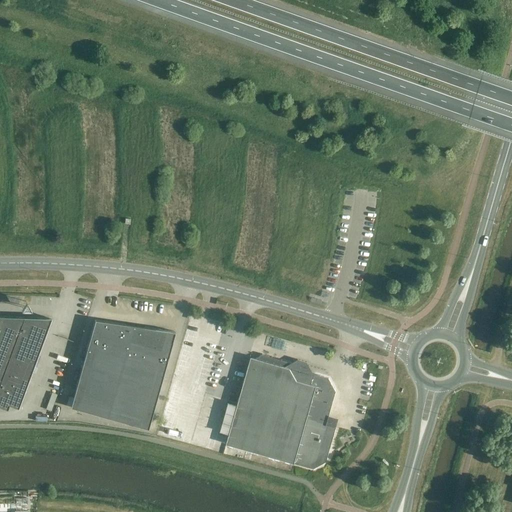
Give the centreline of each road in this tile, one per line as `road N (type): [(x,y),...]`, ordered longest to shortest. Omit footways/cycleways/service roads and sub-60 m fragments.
road 1 (motorway): [(155,0),(511,124)]
road 2 (primary): [(0,264),(173,278),(355,328)]
road 3 (motorway): [(511,98),(230,0)]
road 4 (primary): [(473,269),(511,134)]
